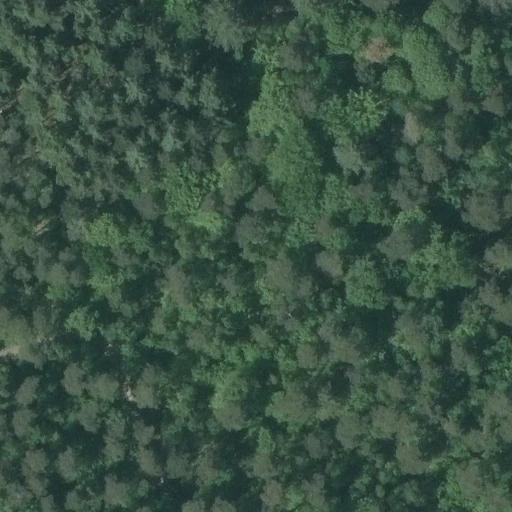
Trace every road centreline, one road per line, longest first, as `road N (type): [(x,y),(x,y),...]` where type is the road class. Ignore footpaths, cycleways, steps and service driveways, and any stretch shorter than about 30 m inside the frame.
road 1 (track): [(0,47),(171,511)]
road 2 (track): [(511,13),(387,4),(263,19),(185,47),(112,0)]
